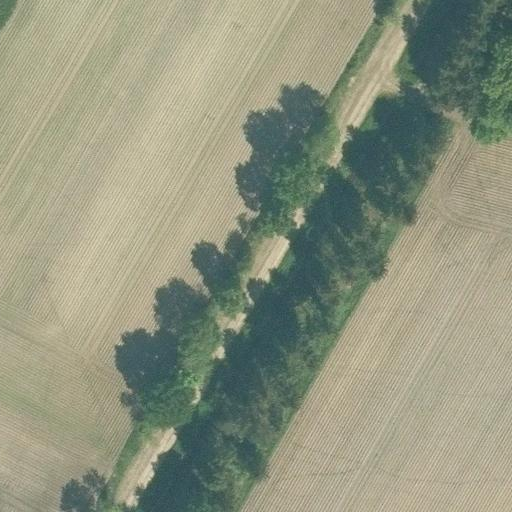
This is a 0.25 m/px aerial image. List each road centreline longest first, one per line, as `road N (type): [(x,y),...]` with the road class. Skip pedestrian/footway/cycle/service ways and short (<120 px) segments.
road 1 (track): [(95,511),(397,0)]
road 2 (track): [(359,64),(453,108),(511,123)]
